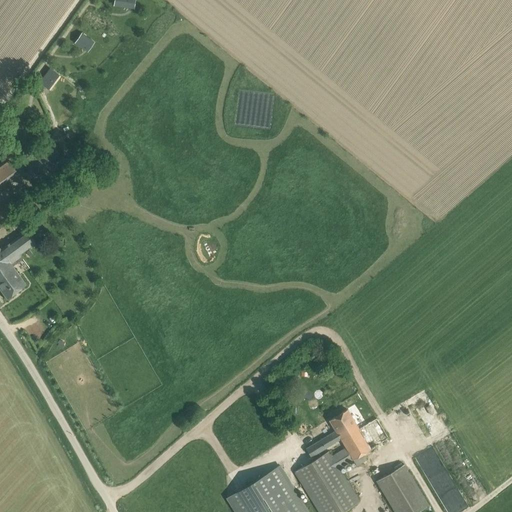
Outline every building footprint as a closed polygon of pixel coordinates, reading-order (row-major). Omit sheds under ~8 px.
[(0,166),(0,170),(7,180),(17,173),(9,160),(0,166)] [(25,172),(30,180),(34,177),(28,170),(25,172)] [(0,288),(7,298),(26,284),(12,265),(22,257),(19,254),(44,235),(35,223),(0,248),(0,288)] [(329,450),(304,466),(295,471),(319,511),(341,511),(360,501),(339,468),(353,460),(357,466),(366,460),(363,454),(388,438),(376,419),(360,429),(347,409),(329,420),(336,430),(306,448),(311,457),(339,440),(340,442),(342,441),(346,448),(332,455),(329,450)] [(430,460),(437,457),(431,445),(414,453),(419,465),(430,460)] [(236,511),(309,511),(280,464),(227,497),(236,511)] [(404,464),(376,481),(394,511),(417,511),(429,505),(404,464)]
